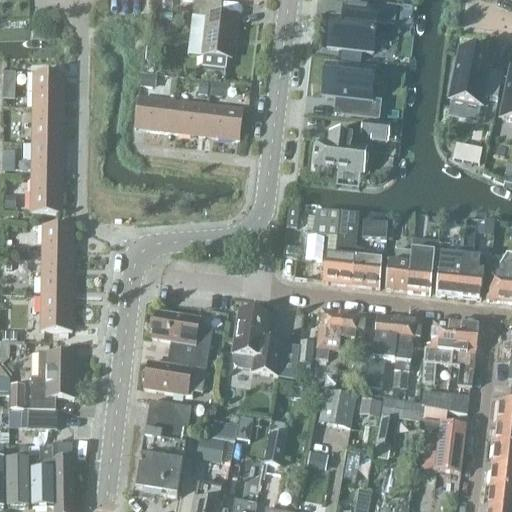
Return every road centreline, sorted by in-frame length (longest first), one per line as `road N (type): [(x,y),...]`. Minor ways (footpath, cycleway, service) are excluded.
road 1 (residential): [(496,316),(281,293),(260,276),(258,224)]
road 2 (residential): [(137,256),(95,233),(80,211),(79,16)]
road 3 (tertiary): [(104,511),(137,256)]
road 4 (tertiary): [(258,224),(288,0)]
road 5 (residential): [(472,511),(496,316)]
road 6 (tertiary): [(137,256),(153,245),(240,236),(258,224)]
